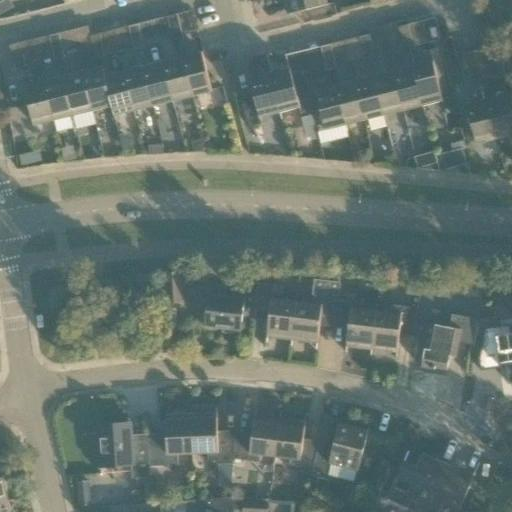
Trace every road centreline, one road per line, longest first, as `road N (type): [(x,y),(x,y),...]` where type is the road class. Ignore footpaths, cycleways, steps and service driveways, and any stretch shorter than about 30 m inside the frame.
road 1 (tertiary): [(511,222),(215,203),(96,208),(3,224)]
road 2 (residential): [(496,440),(366,387),(288,372),(211,365),(26,388)]
road 3 (residential): [(445,0),(234,53),(221,0)]
road 4 (residential): [(26,388),(3,224)]
road 5 (residential): [(56,511),(26,388)]
